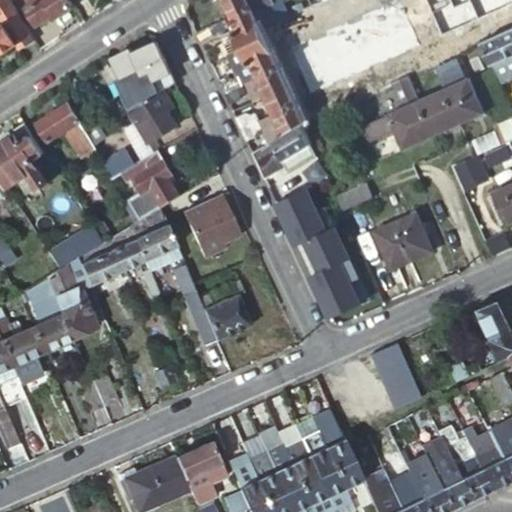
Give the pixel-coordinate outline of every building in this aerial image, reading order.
[(57,17),(74,6),(69,0),(27,0),(30,4),(25,7),(37,24),(55,13),(57,17)] [(252,9),(247,0),(225,0),(233,17),(252,9)] [(279,19),(271,0),(247,0),(252,9),(261,27),(279,19)] [(343,0),(341,0),(287,24),(311,78),(368,53),(343,0)] [(264,34),(261,29),(261,27),(252,9),(233,17),(238,28),(236,29),(235,33),(242,48),(265,38),(264,34)] [(0,53),(16,43),(19,48),(34,39),(30,34),(17,14),(5,23),(0,15),(0,53)] [(199,17),(190,21),(196,32),(213,25),(210,18),(206,20),(199,17)] [(261,29),(280,20),(279,19),(261,27),(261,29)] [(217,33),(213,25),(196,32),(201,44),(209,40),(211,38),(212,35),(217,33)] [(511,28),(483,42),(501,83),(511,78),(511,28)] [(278,67),(265,38),(242,48),(249,64),(252,66),(255,65),(260,75),(278,67)] [(174,81),(155,42),(131,53),(143,80),(127,90),(136,105),(160,90),(162,89),(174,81)] [(286,85),(278,67),(260,75),(257,76),(258,78),(247,83),(254,99),(265,94),(286,85)] [(254,69),(237,76),(240,83),(257,76),(254,69)] [(228,76),(218,80),(223,91),(240,83),(237,76),(233,78),(228,76)] [(258,78),(257,76),(240,83),(241,85),(247,83),(258,78)] [(469,78),(446,88),(461,122),(484,112),(469,78)] [(240,83),(223,91),(229,103),(238,99),(240,92),(242,91),(243,91),(243,90),(243,89),(241,85),(240,83)] [(294,103),(286,85),(265,94),(273,113),(294,103)] [(446,88),(420,100),(434,134),(461,122),(446,88)] [(162,89),(160,90),(136,105),(129,110),(149,141),(175,125),(167,111),(172,107),(162,89)] [(434,134),(420,100),(362,126),(369,141),(383,135),(384,137),(394,133),(401,148),(434,134)] [(82,120),(71,102),(38,123),(49,141),(65,132),(70,140),(79,135),(81,139),(79,141),(86,153),(94,148),(92,144),(87,135),(80,121),(82,120)] [(303,122),(294,103),(273,113),(258,120),(240,127),(246,139),(259,134),(264,145),(303,122)] [(240,127),(258,120),(255,113),(251,114),(244,113),(235,117),(240,127)] [(87,117),(82,120),(80,121),(87,135),(95,130),(87,117)] [(511,118),(497,126),(503,142),(508,140),(511,137),(511,118)] [(312,143),(303,122),(264,145),(252,153),(264,178),(270,175),(286,167),(283,161),(312,143)] [(0,177),(7,188),(28,176),(37,190),(48,184),(33,159),(44,153),(26,123),(0,138),(0,177)] [(109,130),(105,124),(95,130),(87,135),(92,144),(106,135),(104,133),(109,130)] [(319,158),(312,143),(283,161),(286,167),(289,172),(319,158)] [(172,174),(157,149),(126,168),(140,193),(122,202),(133,223),(158,208),(178,196),(168,177),(172,174)] [(479,154),(453,166),(464,189),(490,177),(479,154)] [(373,196),(366,182),(340,194),(346,208),(373,196)] [(511,220),(511,185),(493,195),(494,197),(489,199),(500,223),(505,221),(506,223),(511,220)] [(309,275),(329,318),(361,304),(342,262),(350,258),(336,226),(327,229),(308,187),(276,203),(295,245),(304,241),(318,271),(309,275)] [(234,207),(226,191),(183,212),(204,257),(226,247),(224,242),(241,234),(229,209),(234,207)] [(174,246),(158,208),(133,223),(128,226),(143,260),(147,270),(148,271),(170,261),(165,250),(174,246)] [(431,249),(415,213),(374,231),(390,267),(431,249)] [(78,256),(99,243),(88,225),(45,251),(46,253),(56,269),(63,265),(78,256)] [(143,260),(128,226),(99,243),(78,256),(80,262),(107,250),(117,272),(143,260)] [(179,257),(174,246),(165,250),(170,261),(179,257)] [(107,250),(80,262),(89,284),(117,272),(107,250)] [(56,269),(46,253),(4,278),(14,294),(18,292),(36,282),(46,276),(56,269)] [(200,347),(216,340),(197,297),(182,264),(167,271),(200,347)] [(74,287),(63,265),(56,269),(46,276),(53,292),(73,336),(96,325),(78,285),(74,287)] [(148,271),(147,270),(142,272),(156,306),(162,303),(148,271)] [(232,270),(216,278),(221,287),(237,279),(232,270)] [(53,292),(46,276),(36,282),(43,297),(53,292)] [(197,297),(216,340),(250,324),(236,293),(242,291),(237,279),(221,287),(197,297)] [(73,336),(53,292),(43,297),(33,302),(40,320),(32,324),(42,349),(73,336)] [(511,348),(511,337),(493,298),(470,308),(494,360),(504,354),(511,348)] [(6,315),(0,317),(0,334),(12,363),(42,349),(32,324),(22,328),(13,332),(8,321),(6,315)] [(17,317),(8,321),(13,332),(22,328),(17,317)] [(0,334),(0,368),(12,363),(0,334)] [(369,353),(393,408),(419,396),(395,341),(369,353)] [(89,411),(103,405),(89,374),(82,357),(68,363),(89,411)] [(446,366),(453,380),(465,374),(462,368),(458,360),(446,366)] [(475,361),(462,368),(465,374),(479,367),(475,361)] [(0,381),(17,375),(12,363),(0,368),(0,381)] [(89,374),(103,405),(118,399),(104,368),(89,374)] [(163,372),(156,376),(161,386),(168,383),(173,380),(169,370),(163,372)] [(511,399),(498,370),(486,375),(500,405),(511,399)] [(0,395),(5,408),(26,399),(17,375),(0,381),(0,395)] [(455,388),(456,390),(458,395),(468,390),(478,386),(476,381),(475,378),(455,388)] [(0,430),(7,446),(19,441),(6,410),(0,412),(0,430)] [(295,425),(285,430),(290,441),(294,439),(296,446),(303,443),(301,438),(318,430),(312,417),(295,425)] [(511,478),(511,418),(487,431),(511,480),(511,478)] [(398,419),(385,425),(390,436),(403,430),(398,419)] [(462,430),(490,490),(511,480),(487,431),(476,436),(471,426),(462,430)] [(301,482),(315,476),(318,474),(303,443),(296,446),(294,439),(290,441),(285,430),(285,429),(279,432),(277,433),(281,441),(282,442),(286,450),(301,482)] [(321,437),(326,446),(343,438),(339,429),(321,437)] [(441,439),(469,500),(490,490),(462,430),(454,434),(452,429),(439,435),(441,439)] [(303,443),(318,474),(333,467),(335,466),(326,446),(321,437),(318,430),(301,438),(303,443)] [(326,446),(335,466),(352,458),(346,445),(343,438),(326,446)] [(434,473),(451,509),(469,500),(441,439),(422,448),(434,473)] [(212,440),(177,456),(186,477),(208,468),(213,478),(214,480),(227,474),(212,440)] [(299,484),(301,482),(286,450),(282,442),(265,451),(268,458),(284,491),(299,484)] [(247,459),(256,479),(265,499),(281,492),(284,491),(268,458),(265,451),(247,459)] [(245,454),(228,463),(230,467),(247,459),(245,454)] [(186,477),(177,456),(138,473),(126,478),(133,492),(140,510),(190,488),(186,477)] [(343,488),(361,479),(361,478),(352,458),(335,466),(333,467),(343,488)] [(265,499),(256,479),(247,459),(230,467),(238,488),(246,508),(263,500),(265,499)] [(126,478),(138,473),(135,467),(119,474),(122,480),(126,478)] [(332,509),(349,501),(343,488),(333,467),(318,474),(315,476),(332,509)] [(208,468),(186,477),(190,488),(213,478),(208,468)] [(361,479),(376,511),(401,511),(385,476),(382,468),(361,478),(361,479)] [(385,476),(401,511),(425,511),(412,484),(401,489),(393,473),(385,476)] [(412,484),(425,511),(444,511),(451,509),(434,473),(412,484)] [(312,511),(325,511),(332,509),(315,476),(301,482),(299,484),(312,511)] [(133,492),(126,478),(122,480),(128,494),(133,492)] [(281,492),(290,511),(312,511),(299,484),(284,491),(281,492)] [(265,499),(263,500),(269,511),(290,511),(281,492),(265,499)] [(197,503),(198,507),(200,511),(217,511),(211,497),(197,503)] [(246,508),(248,511),(269,511),(263,500),(246,508)]
